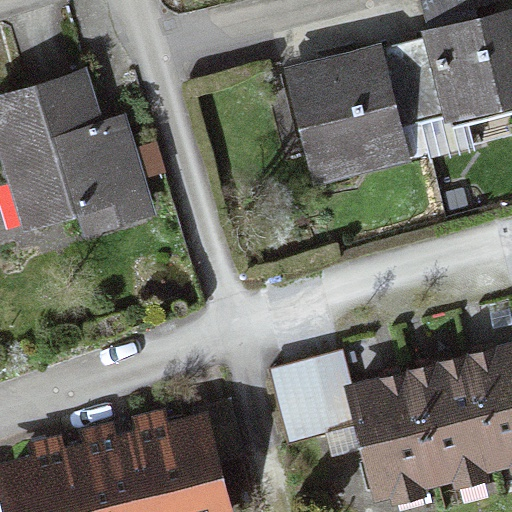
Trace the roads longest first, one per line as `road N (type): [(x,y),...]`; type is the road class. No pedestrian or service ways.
road 1 (residential): [(511,242),(233,318)]
road 2 (residential): [(155,41),(233,318)]
road 3 (residential): [(233,318),(0,402)]
road 4 (residential): [(318,0),(155,41)]
road 5 (residential): [(233,318),(273,477)]
